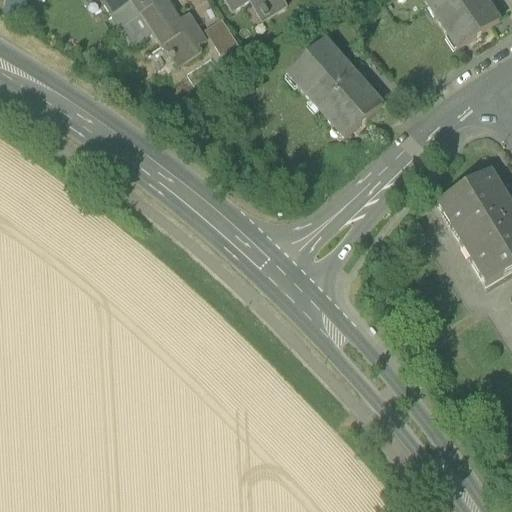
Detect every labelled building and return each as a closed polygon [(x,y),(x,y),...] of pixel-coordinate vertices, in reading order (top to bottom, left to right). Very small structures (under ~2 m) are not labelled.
[(102,0),(99,2),(110,18),(131,5),(140,19),(164,2),(162,0),(102,0)] [(255,2),(268,21),(287,9),(281,0),(220,0),(232,17),(255,2)] [(450,38),(459,51),(498,25),(481,0),(421,0),(448,40),(450,38)] [(164,2),(140,19),(151,37),(160,51),(169,45),(175,55),(170,58),(178,71),(201,56),(198,51),(206,45),(188,18),(179,25),(164,2)] [(119,32),(140,19),(131,5),(110,18),(119,32)] [(131,50),(151,37),(140,19),(119,32),(131,50)] [(205,35),(222,60),(228,56),(238,50),(221,24),(205,35)] [(335,128),(346,141),(379,112),(381,110),(324,45),(289,76),(300,89),(298,91),(332,130),(335,128)] [(436,208),(461,250),(511,219),(511,212),(490,176),(436,208)] [(511,275),(511,219),(461,250),(486,291),(511,275)]
